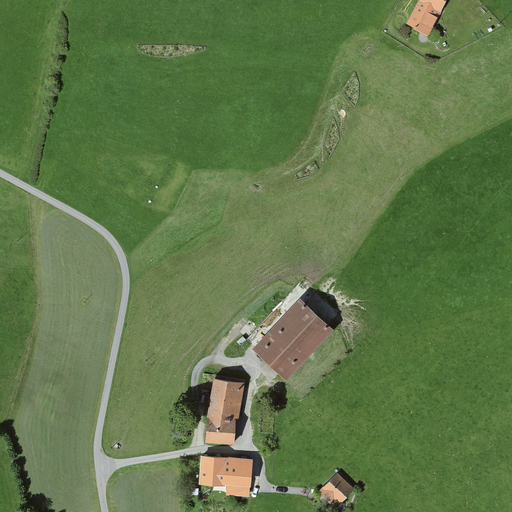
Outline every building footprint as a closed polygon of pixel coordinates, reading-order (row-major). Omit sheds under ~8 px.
[(446,0),(419,0),(407,24),(429,35),(446,0)] [(300,300),(253,351),(285,381),(332,330),(300,300)] [(245,384),(214,379),(207,418),(205,443),(234,446),(236,421),(239,421),(245,384)] [(252,461),(201,457),(199,485),(226,487),(226,495),(249,497),(252,461)] [(335,474),(317,494),(335,509),(352,489),(335,474)]
